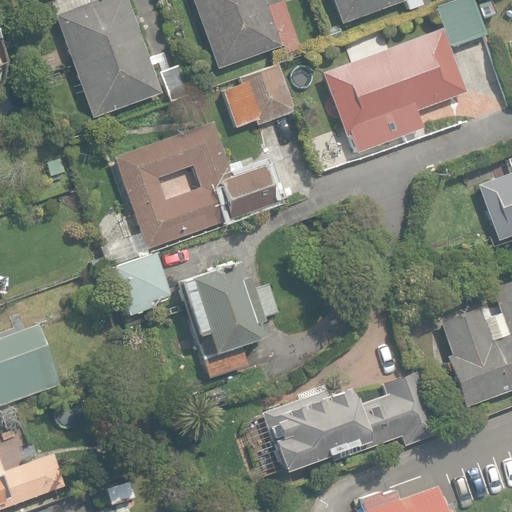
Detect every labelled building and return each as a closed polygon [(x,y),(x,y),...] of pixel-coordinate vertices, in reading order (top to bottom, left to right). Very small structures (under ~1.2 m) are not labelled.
[(62,0),(49,5),(89,118),(157,93),(124,0),(97,0),(86,4),(84,0),(62,0)] [(189,0),(215,69),(267,50),(273,65),(285,60),(283,54),(297,49),(279,1),(264,7),(261,0),(189,0)] [(329,0),(338,24),(401,1),(405,11),(418,6),(416,0),(329,0)] [(454,0),(433,8),(446,47),(481,34),(469,0),(454,0)] [(35,8),(39,20),(51,16),(47,4),(35,8)] [(320,31),(325,45),(340,39),(336,25),(320,31)] [(346,139),(351,154),(421,128),(414,111),(462,94),(438,29),(318,73),(340,131),(329,135),(331,142),(333,143),(346,139)] [(218,92),(232,128),(251,120),(254,126),(292,112),(274,64),(235,79),(237,84),(218,92)] [(157,73),(167,103),(187,96),(176,66),(157,73)] [(110,157),(143,250),(276,202),(262,163),(239,171),(236,162),(225,165),(209,122),(110,157)] [(474,185),(494,240),(511,234),(511,151),(501,156),(508,173),(474,185)] [(43,164),(47,178),(61,174),(57,160),(43,164)] [(99,245),(106,266),(139,255),(132,234),(99,245)] [(107,268),(124,315),(149,306),(147,300),(163,294),(149,254),(107,268)] [(198,357),(206,379),(244,366),(237,346),(253,340),(248,325),(275,315),(264,284),(247,289),(238,262),(174,283),(193,338),(202,335),(208,354),(198,357)] [(442,355),(460,407),(511,388),(511,280),(486,290),(495,314),(480,320),(477,311),(437,325),(447,353),(442,355)] [(0,404),(41,388),(26,351),(0,360),(0,404)] [(115,373),(124,402),(147,394),(138,365),(115,373)] [(243,428),(260,477),(331,453),(333,458),(398,436),(401,446),(435,434),(413,372),(377,384),(381,396),(353,406),(347,388),(319,398),(317,391),(258,411),(262,422),(243,428)] [(0,506),(59,485),(47,453),(0,470),(0,506)] [(358,511),(446,511),(445,509),(441,511),(432,485),(394,499),(391,490),(377,495),(376,492),(357,498),(361,510),(358,511)]
